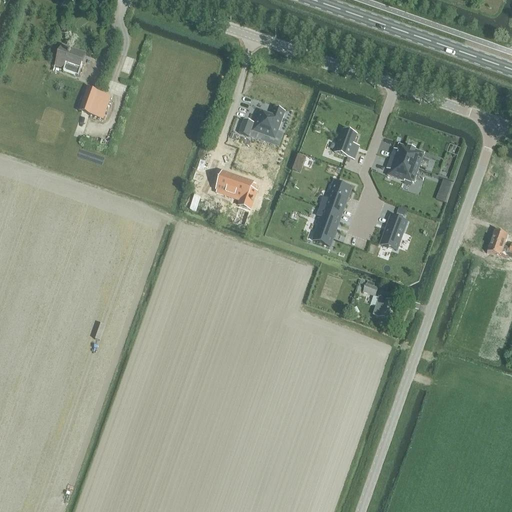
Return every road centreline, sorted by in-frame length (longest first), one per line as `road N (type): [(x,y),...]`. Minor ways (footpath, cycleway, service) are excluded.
road 1 (tertiary): [(360,511),(495,124)]
road 2 (tertiary): [(394,88),(147,0)]
road 3 (primary): [(511,69),(314,0)]
road 4 (unclassified): [(394,88),(364,173),(372,198),(359,236)]
